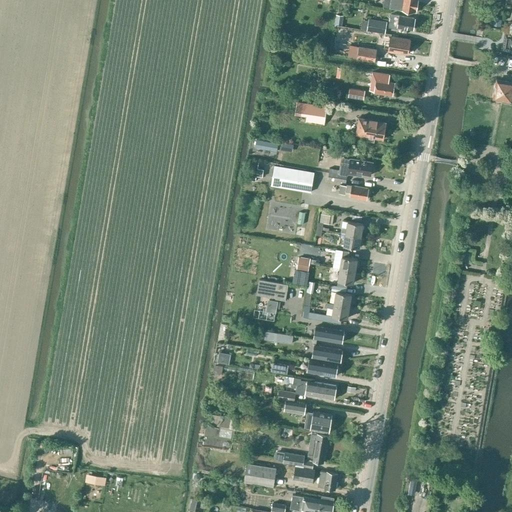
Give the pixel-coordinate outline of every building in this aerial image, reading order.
[(416,12),(418,0),(390,0),(389,8),(416,12)] [(414,19),(399,16),(390,14),(389,22),(392,23),(397,24),(397,27),(413,30),(414,19)] [(342,26),(344,16),(337,15),(335,25),(342,26)] [(387,22),(369,19),(368,21),(362,20),(360,30),(385,34),(387,22)] [(511,35),(505,34),(502,48),(511,49),(511,35)] [(411,46),(411,41),(410,40),(390,36),(388,51),(407,54),(409,46),(411,46)] [(349,45),(347,57),(357,58),(357,59),(375,62),(376,55),(377,49),(361,46),(349,45)] [(365,67),(377,70),(378,64),(366,61),(365,67)] [(372,71),(370,84),(375,85),(374,91),(374,92),(392,95),(394,83),(389,82),(390,74),(372,71)] [(511,82),(497,79),(493,98),(511,101),(511,82)] [(364,99),(364,95),(365,90),(349,88),(348,97),(364,99)] [(297,100),(295,114),(307,115),(325,118),(326,105),(297,100)] [(386,123),(386,122),(358,117),(355,135),(367,137),(366,140),(374,141),(374,137),(383,139),(385,129),(387,128),(387,124),(386,123)] [(257,139),(255,147),(277,151),(278,143),(257,139)] [(350,158),(350,159),(344,158),(343,164),(349,165),(347,174),(361,176),(362,174),(370,176),(371,170),(373,169),(374,165),(372,163),(372,162),(350,158)] [(253,160),(249,180),(255,181),(259,161),(253,160)] [(318,176),(326,177),(327,160),(319,160),(318,176)] [(314,172),(274,165),(271,186),(311,192),(314,172)] [(346,183),(347,175),(348,171),(330,168),(328,179),(346,183)] [(352,185),(351,185),(347,185),(346,186),(340,185),(339,194),(345,195),(346,192),(350,193),(350,197),(366,200),(366,196),(369,194),(369,191),(368,189),(368,188),(352,185)] [(322,210),(320,223),(323,223),(332,224),(334,212),(322,210)] [(363,223),(355,222),(347,221),(346,228),(342,227),(341,232),(361,236),(363,223)] [(359,248),(361,236),(341,232),(340,238),(344,239),(343,245),(359,248)] [(357,259),(342,256),(342,251),(336,250),(333,267),(334,267),(355,271),(357,259)] [(299,256),(297,269),(308,271),(310,258),(299,256)] [(315,270),(316,265),(311,264),(310,270),(310,269),(309,271),(307,281),(315,282),(317,271),(315,270)] [(334,267),(333,273),(338,274),(337,281),(338,281),(347,282),(353,283),(355,271),(334,267)] [(307,281),(309,271),(308,271),(297,269),(296,269),(294,282),(307,284),(307,281)] [(288,284),(259,279),(256,295),(275,298),(285,300),(288,284)] [(351,294),(344,293),(335,291),(333,303),(333,304),(349,306),(351,294)] [(309,306),(310,300),(305,299),(304,305),(302,316),(309,317),(310,306),(309,306)] [(333,304),(333,303),(327,302),(326,307),(332,308),(331,316),(347,318),(349,306),(333,304)] [(343,333),(344,331),(315,326),(313,338),(342,343),(342,340),(344,339),(345,335),(343,333)] [(293,335),(277,333),(276,341),(292,344),(293,335)] [(340,362),(342,350),(312,345),(310,357),(340,362)] [(339,368),(337,366),(337,364),(310,360),(308,371),(335,376),(336,374),(338,373),(339,368)] [(288,365),(272,362),(271,371),(287,373),(288,365)] [(222,374),(223,366),(214,365),(213,373),(222,374)] [(292,382),(291,387),(296,388),(295,392),(295,393),(334,399),(336,386),(301,380),(301,378),(293,377),(292,383),(292,382)] [(278,394),(277,398),(285,400),(294,401),(295,397),(295,393),(295,392),(279,390),(278,394)] [(306,403),(294,401),(285,400),(284,405),(284,407),(284,411),(304,414),(305,409),(306,403)] [(313,411),(312,412),(307,411),(304,427),(310,428),(310,429),(328,432),(331,415),(313,411)] [(276,450),(275,459),(283,462),(298,465),(302,466),(302,467),(312,468),(314,461),(323,463),(327,436),(317,434),(311,433),(307,459),(304,458),(304,455),(276,450)] [(51,465),(55,453),(47,450),(43,462),(51,465)] [(276,468),(247,463),(244,482),(273,486),(276,468)] [(320,473),(315,472),(315,469),(295,466),(293,479),(313,483),(313,481),(318,482),(318,486),(336,489),(338,473),(320,470),(320,473)] [(86,491),(106,492),(107,483),(86,482),(86,491)] [(296,482),(295,487),(315,491),(316,485),(296,482)] [(331,511),(334,497),(322,495),(321,499),(292,495),(290,508),(294,509),(293,511),(331,511)] [(286,505),(277,503),(272,503),(271,511),(270,511),(285,511),(285,509),(286,505)]
